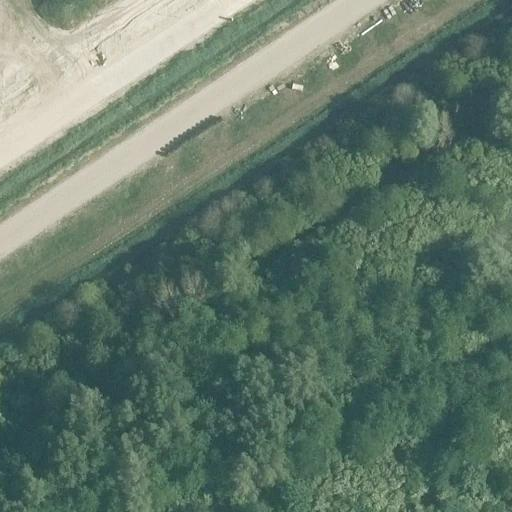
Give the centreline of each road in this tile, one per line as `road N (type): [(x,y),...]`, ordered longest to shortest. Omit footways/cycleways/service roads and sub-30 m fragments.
road 1 (unclassified): [(0,240),(358,0)]
road 2 (track): [(0,150),(111,26),(152,0)]
